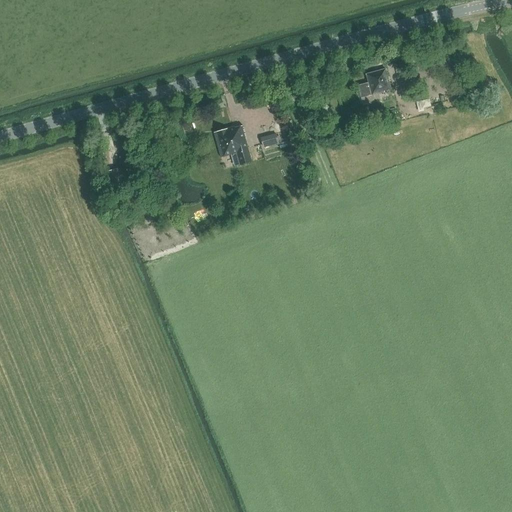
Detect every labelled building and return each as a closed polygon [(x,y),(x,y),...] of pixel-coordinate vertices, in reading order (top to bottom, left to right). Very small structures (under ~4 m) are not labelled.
[(358,85),(361,98),(363,106),(381,101),(379,94),(385,92),(385,91),(391,89),(386,70),(366,74),(368,82),(358,85)] [(429,100),(416,103),(419,113),(424,112),(423,109),(431,107),(429,100)] [(438,105),(434,106),(436,113),(444,111),(442,104),(439,105),(438,105)] [(235,128),(235,127),(214,133),(221,158),(237,153),(240,165),(252,162),(242,126),(235,128)] [(279,143),(276,134),(261,138),(264,147),(279,143)] [(123,167),(98,174),(105,197),(134,189),(130,173),(139,170),(135,153),(120,157),(123,167)] [(139,174),(132,175),(136,189),(142,187),(139,174)]
